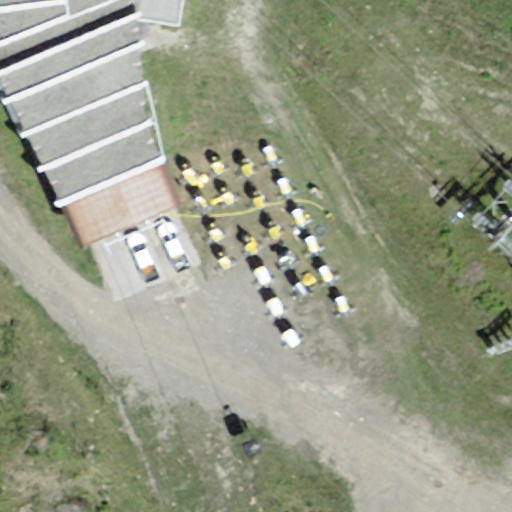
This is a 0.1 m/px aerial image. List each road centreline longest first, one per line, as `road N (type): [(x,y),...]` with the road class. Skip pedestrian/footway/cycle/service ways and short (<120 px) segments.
road 1 (track): [(0,238),(32,291),(314,401),(392,447)]
road 2 (track): [(392,447),(504,511)]
